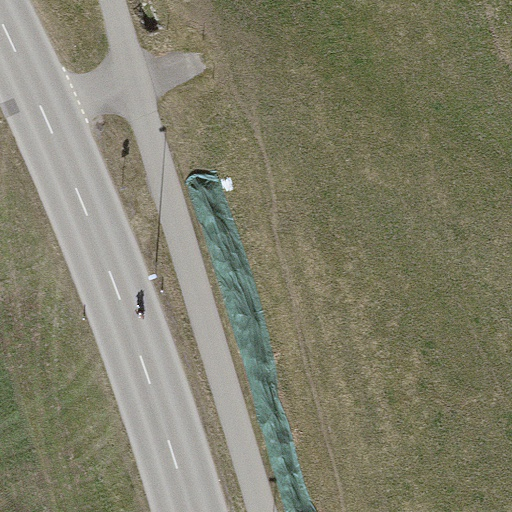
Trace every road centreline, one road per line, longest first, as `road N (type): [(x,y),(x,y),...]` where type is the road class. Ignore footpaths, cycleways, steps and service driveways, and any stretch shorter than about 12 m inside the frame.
road 1 (secondary): [(0,17),(110,273),(189,511)]
road 2 (track): [(44,112),(197,63)]
